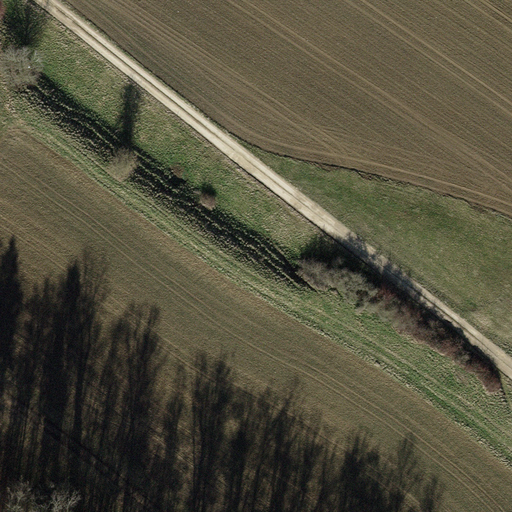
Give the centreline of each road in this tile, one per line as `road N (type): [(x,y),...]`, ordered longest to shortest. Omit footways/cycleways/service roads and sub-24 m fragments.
road 1 (track): [(511,371),(50,0)]
road 2 (track): [(157,511),(0,383)]
